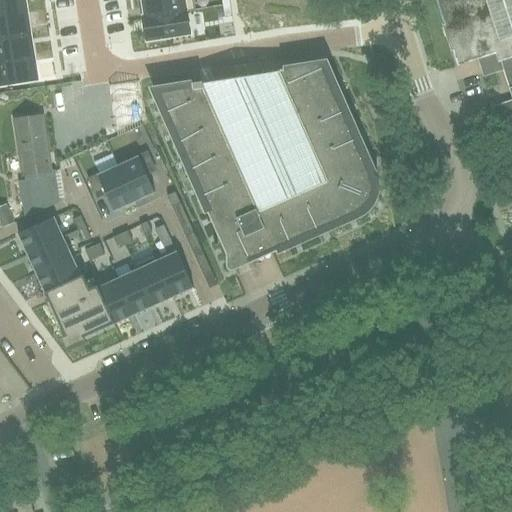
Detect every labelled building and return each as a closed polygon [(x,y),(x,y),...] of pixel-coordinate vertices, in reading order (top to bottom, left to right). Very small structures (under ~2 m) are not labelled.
[(26,0),(0,0),(0,18),(29,14),(26,0)] [(142,0),(145,17),(186,11),(186,10),(195,9),(193,0),(142,0)] [(497,52),(511,46),(511,0),(437,0),(459,65),(497,52)] [(231,5),(222,6),(224,18),(232,16),(231,5)] [(145,17),(143,17),(146,40),(190,33),(186,11),(145,17)] [(29,14),(0,18),(0,40),(32,35),(29,14)] [(0,62),(35,57),(32,35),(0,40),(0,62)] [(511,96),(511,99),(493,106),(503,137),(511,133),(511,46),(497,52),(511,96)] [(0,86),(39,80),(35,57),(0,62),(0,86)] [(204,200),(235,269),(361,213),(363,212),(366,210),(368,209),(370,207),(371,206),(373,202),(374,200),(375,197),(376,195),(377,192),(377,189),(377,187),(377,184),(377,180),(376,178),(376,176),(375,174),(326,63),(278,70),(279,71),(265,73),(260,62),(210,70),(216,81),(202,83),(202,82),(154,89),(175,132),(175,146),(180,146),(187,160),(187,173),(192,173),(199,187),(199,201),(204,200)] [(136,80),(108,88),(106,89),(113,129),(143,124),(136,80)] [(55,170),(51,171),(43,115),(16,119),(25,175),(27,174),(28,180),(19,181),(24,218),(60,202),(55,170)] [(137,156),(138,158),(118,167),(134,201),(154,192),(154,193),(155,192),(143,166),(153,162),(148,151),(137,156)] [(97,199),(107,195),(114,211),(115,211),(115,210),(134,201),(118,167),(99,175),(98,174),(88,178),(97,199)] [(175,192),(167,195),(172,206),(180,203),(175,192)] [(15,223),(7,204),(0,206),(0,221),(2,227),(15,223)] [(81,216),(73,220),(84,242),(91,238),(81,216)] [(54,219),(54,217),(18,234),(28,254),(37,274),(46,293),(66,337),(80,330),(83,337),(114,323),(134,314),(153,306),(173,297),(192,288),(193,288),(194,288),(177,252),(176,253),(158,261),(156,257),(155,257),(135,266),(135,267),(137,271),(118,280),(99,288),(98,286),(97,286),(90,289),(84,276),(83,275),(80,276),(72,257),(63,238),(54,219)] [(148,222),(140,225),(145,236),(153,233),(148,222)] [(190,223),(181,226),(186,238),(194,234),(190,223)] [(128,231),(113,238),(118,249),(133,242),(128,231)] [(100,244),(85,250),(90,261),(105,255),(100,244)] [(204,254),(195,258),(200,269),(209,265),(204,254)] [(24,310),(4,320),(8,328),(28,319),(24,310)] [(0,361),(3,367),(19,359),(14,349),(0,355),(0,361)] [(29,511),(25,498),(0,506),(0,511),(29,511)]
